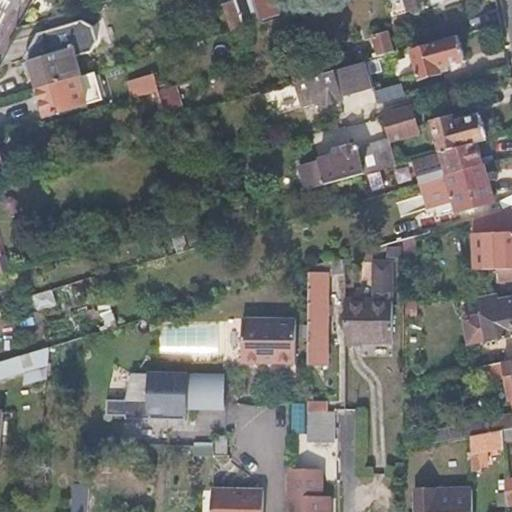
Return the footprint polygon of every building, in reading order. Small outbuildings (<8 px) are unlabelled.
[(241,0),(235,2),(243,30),(258,26),(250,0),(241,0)] [(405,0),(409,13),(454,0),(405,0)] [(235,2),(223,5),(231,34),(236,32),(243,30),(235,2)] [(77,11),(53,18),(57,29),(81,22),(77,11)] [(57,29),(42,33),(27,61),(31,64),(106,41),(101,25),(90,20),(81,22),(57,29)] [(387,35),(373,39),(379,61),(386,59),(394,57),(387,35)] [(459,38),(411,52),(419,81),(440,75),(438,69),(466,61),(459,38)] [(100,51),(106,41),(31,64),(39,91),(81,79),(84,78),(78,58),(100,51)] [(379,61),(364,65),(372,92),(376,104),(397,99),(386,59),(379,61)] [(334,78),(338,77),(345,99),(372,92),(364,65),(333,74),(334,78)] [(333,74),(294,85),(301,109),(323,102),(324,108),(341,103),(334,78),(333,74)] [(81,79),(39,91),(47,119),(89,107),(81,79)] [(157,81),(143,85),(146,96),(160,92),(157,81)] [(407,110),(380,117),(388,141),(388,143),(414,135),(407,110)] [(449,118),(431,123),(440,154),(478,143),(486,141),(479,117),(451,125),(449,118)] [(388,141),(361,149),(367,166),(360,168),(363,175),(395,166),(390,149),(388,143),(388,141)] [(416,141),(390,149),(395,166),(413,161),(421,159),(416,141)] [(421,159),(413,161),(420,185),(485,166),(478,143),(440,154),(421,159)] [(340,156),(317,162),(323,186),(363,175),(360,168),(354,146),(338,151),(340,156)] [(317,162),(296,167),(303,191),(323,186),(317,162)] [(423,196),(451,188),(458,213),(495,203),(485,166),(420,185),(423,196)] [(45,182),(20,189),(25,208),(50,201),(45,182)] [(511,224),(510,211),(472,223),(473,272),(494,272),(494,283),(511,282),(511,224)] [(372,304),(345,304),(345,348),(364,348),(364,346),(391,346),(391,265),(372,264),(372,304)] [(328,275),(310,275),(309,334),(326,334),(328,275)] [(496,298),(477,302),(485,344),(505,341),(503,333),(511,331),(511,301),(497,304),(496,298)] [(297,323),(245,321),(245,364),(271,364),(298,364),(297,323)] [(0,382),(50,366),(52,349),(0,364),(0,382)] [(225,379),(133,375),(127,402),(108,401),(107,417),(126,418),(126,421),(186,423),(187,411),(224,412),(225,379)] [(332,442),(332,428),(332,406),(308,407),(307,442),(332,442)] [(462,426),(462,428),(432,434),(434,446),(470,438),(502,432),(511,430),(510,416),(462,426)] [(502,445),(511,442),(511,430),(502,432),(502,445)] [(502,432),(470,438),(471,457),(502,451),(502,445),(502,432)] [(214,456),(228,456),(228,437),(214,436),(214,449),(214,456)] [(319,500),(320,473),(287,473),(286,511),(327,511),(328,501),(319,500)] [(262,490),(210,489),(209,511),(261,511),(261,510),(262,490)] [(472,511),(472,492),(415,494),(415,511),(472,511)]
